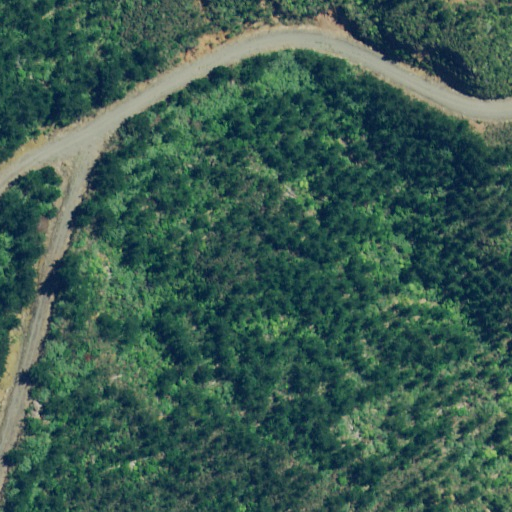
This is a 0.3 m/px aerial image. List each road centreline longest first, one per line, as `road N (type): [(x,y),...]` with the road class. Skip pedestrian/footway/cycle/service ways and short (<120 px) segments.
road 1 (track): [(130,101),(176,75),(240,63),(289,66),(448,115),(511,104)]
road 2 (track): [(130,101),(129,123),(90,158),(72,207),(60,285),(0,465)]
road 3 (track): [(0,194),(37,147),(130,101)]
